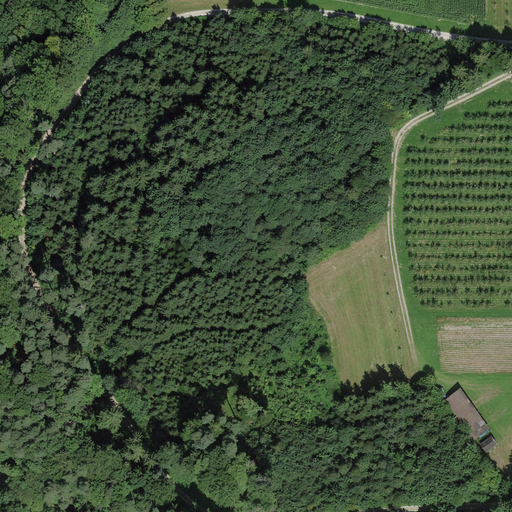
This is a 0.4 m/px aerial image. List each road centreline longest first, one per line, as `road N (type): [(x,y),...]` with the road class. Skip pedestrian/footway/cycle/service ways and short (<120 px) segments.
road 1 (track): [(511,45),(348,19),(255,11),(193,16),(151,29),(113,54),(52,133),(21,199),(32,286),(177,492),(202,511)]
road 2 (track): [(511,73),(406,122),(398,134),(389,224),(424,397)]
